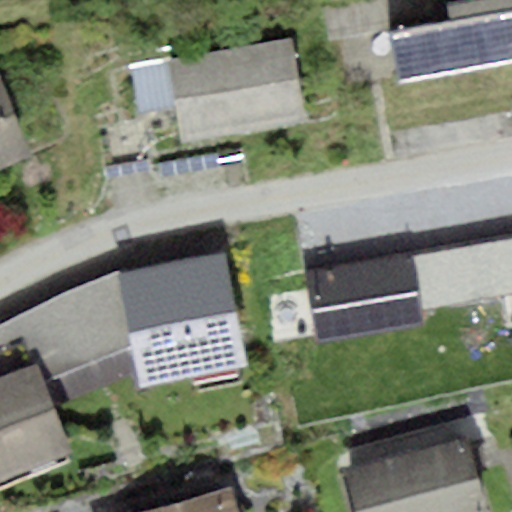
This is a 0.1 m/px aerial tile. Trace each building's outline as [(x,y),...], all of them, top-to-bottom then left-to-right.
[(388,31),(397,84),(511,62),(511,0),(462,0),(447,3),(450,20),(388,31)] [(176,108),(182,143),(309,118),(293,35),(130,67),(139,115),(176,108)] [(0,167),(30,155),(0,80),(0,167)] [(148,169),(141,123),(104,128),(112,175),(148,169)] [(511,232),(412,251),(423,311),(495,297),(501,328),(511,325),(511,232)] [(412,251),(305,270),(318,340),(425,321),(423,311),(412,251)] [(225,252),(118,274),(133,344),(142,389),(249,366),(225,252)] [(133,344),(118,274),(0,327),(0,376),(35,362),(43,381),(133,344)] [(0,376),(0,480),(72,451),(43,381),(35,362),(0,376)] [(344,472),(355,511),(490,511),(469,436),(344,472)] [(238,511),(231,486),(138,511),(238,511)]
